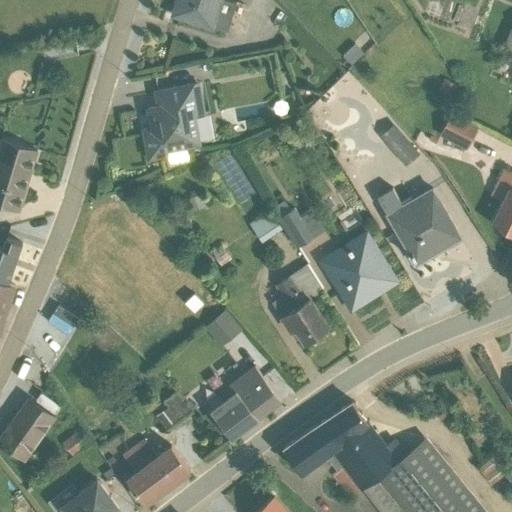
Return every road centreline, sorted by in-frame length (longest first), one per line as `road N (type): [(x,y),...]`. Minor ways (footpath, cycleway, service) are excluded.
road 1 (residential): [(172,511),(336,387),(511,304)]
road 2 (residential): [(0,369),(70,206),(130,0)]
